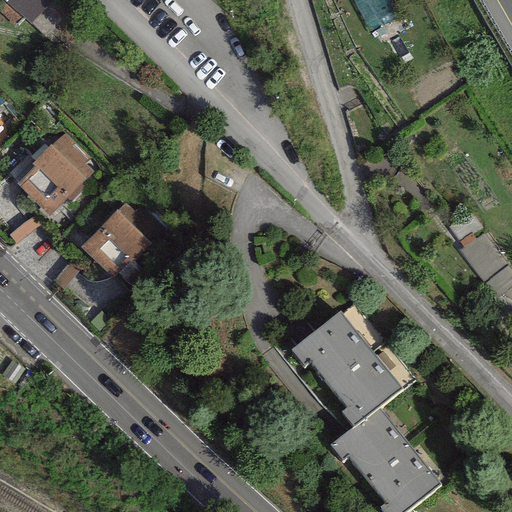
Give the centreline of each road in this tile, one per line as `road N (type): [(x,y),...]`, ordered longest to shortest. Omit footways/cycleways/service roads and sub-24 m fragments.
road 1 (unclassified): [(511,409),(370,243),(294,0)]
road 2 (primary): [(0,280),(245,511)]
